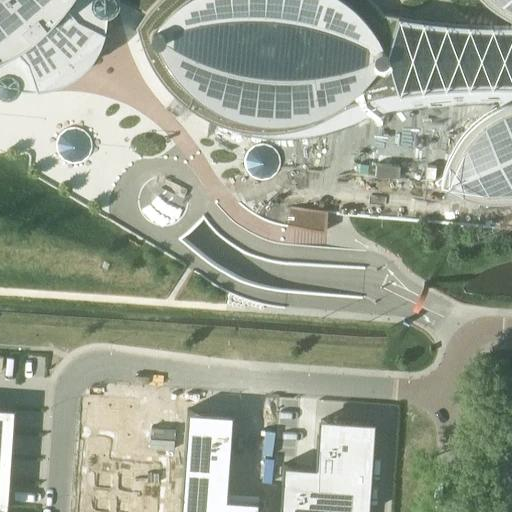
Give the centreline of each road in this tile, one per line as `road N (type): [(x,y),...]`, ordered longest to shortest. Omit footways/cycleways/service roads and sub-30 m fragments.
road 1 (unclassified): [(453,392),(87,367),(69,384),(58,511)]
road 2 (unclassified): [(448,511),(453,392)]
